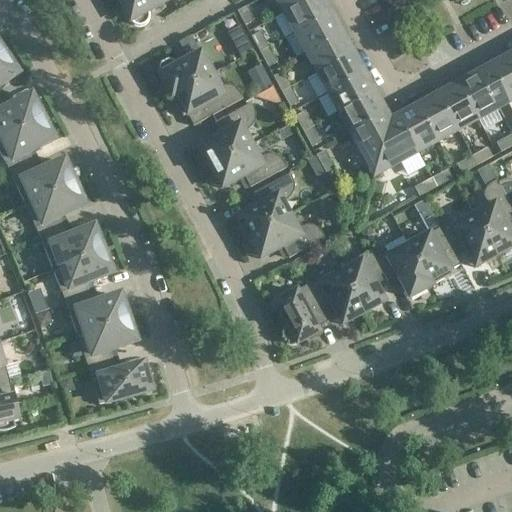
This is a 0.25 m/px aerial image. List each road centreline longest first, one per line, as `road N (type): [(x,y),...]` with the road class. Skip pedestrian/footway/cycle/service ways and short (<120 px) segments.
road 1 (residential): [(188,427),(139,260),(59,96),(0,8)]
road 2 (residential): [(79,0),(166,155),(274,404)]
road 3 (residential): [(274,404),(511,312)]
road 4 (residential): [(511,31),(395,93),(342,0)]
road 5 (residential): [(0,479),(188,427)]
